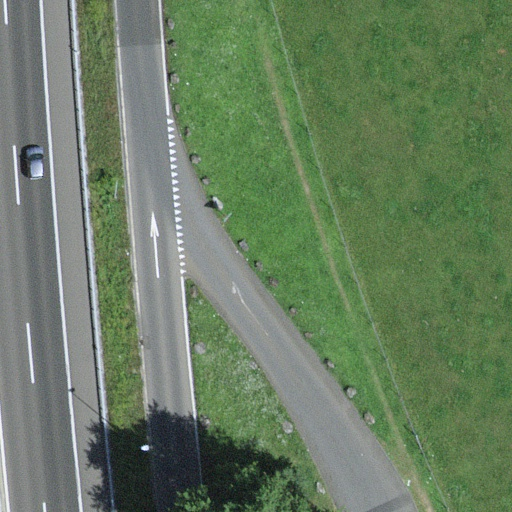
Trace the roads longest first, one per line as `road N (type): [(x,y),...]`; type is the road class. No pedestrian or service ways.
road 1 (motorway): [(181,511),(139,0)]
road 2 (motorway): [(45,511),(6,0)]
